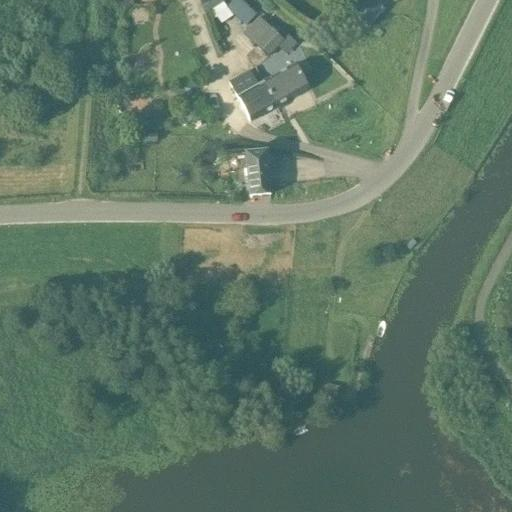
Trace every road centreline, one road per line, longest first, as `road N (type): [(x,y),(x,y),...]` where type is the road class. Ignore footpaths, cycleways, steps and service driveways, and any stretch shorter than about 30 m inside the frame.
road 1 (unclassified): [(0,220),(300,216),(337,208),(407,153),(487,0)]
road 2 (unclassified): [(511,237),(491,271),(478,324),(511,386)]
